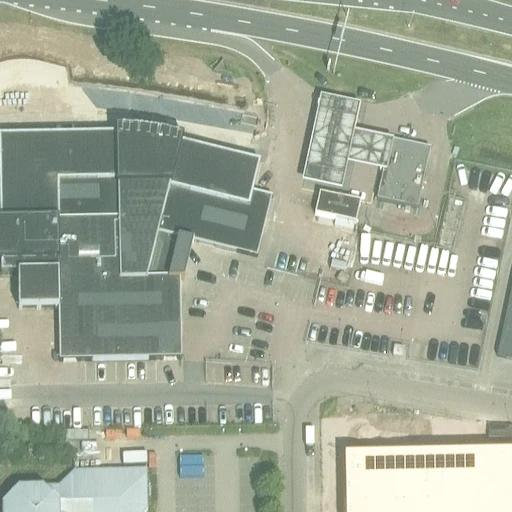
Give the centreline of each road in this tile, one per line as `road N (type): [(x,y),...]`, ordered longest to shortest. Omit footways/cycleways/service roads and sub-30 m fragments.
road 1 (primary): [(91,0),(281,29),(511,81)]
road 2 (residential): [(294,511),(301,393),(317,384),(340,380),(511,410)]
